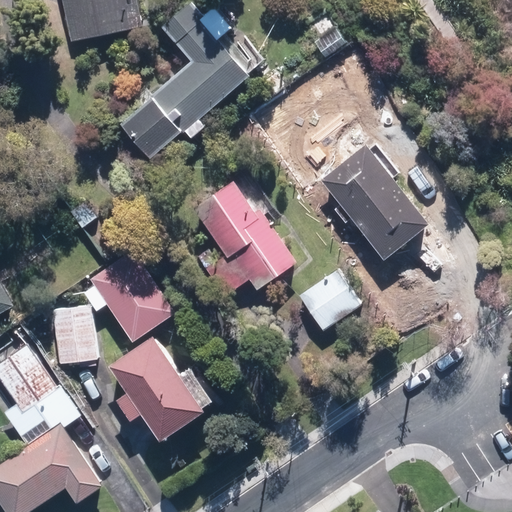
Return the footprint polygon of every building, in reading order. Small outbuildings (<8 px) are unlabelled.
[(142,27),(136,0),(60,0),(70,43),(142,27)] [(147,160),(247,77),(187,6),(159,29),(189,65),(117,125),(147,160)] [(334,23),(310,42),(323,58),(347,40),(334,23)] [(363,148),(319,183),(382,261),(425,227),(363,148)] [(216,268),(231,290),(246,280),(255,292),(293,265),(232,181),(194,208),(230,259),(216,268)] [(89,279),(131,343),(173,316),(132,252),(89,279)] [(298,297),(321,331),(361,304),(339,270),(298,297)] [(0,310),(10,305),(0,285),(0,310)] [(96,361),(88,306),(52,311),(60,366),(96,361)] [(148,339),(106,369),(157,442),(200,412),(148,339)] [(101,487),(62,430),(81,417),(55,380),(51,383),(25,346),(0,362),(0,381),(17,405),(6,413),(28,445),(0,464),(0,501),(7,511),(30,511),(64,488),(76,505),(101,487)]
